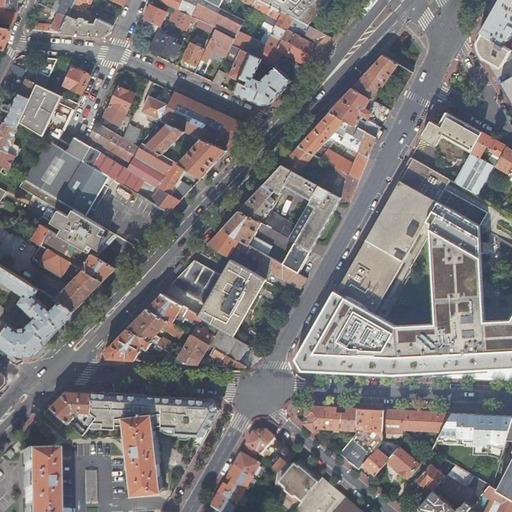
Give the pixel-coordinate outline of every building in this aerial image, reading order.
[(3,0),(3,10),(16,11),(20,12),(22,7),(18,6),(17,9),(14,8),(15,0),(3,0)] [(76,1),(74,0),(56,0),(52,9),(55,10),(58,12),(68,16),(72,7),(73,7),(76,1)] [(76,0),(76,1),(73,7),(82,12),(87,0),(76,0)] [(160,0),(160,1),(178,9),(181,0),(160,0)] [(181,0),(178,9),(177,10),(193,17),(200,0),(181,0)] [(217,28),(236,37),(245,20),(231,13),(220,8),(205,0),(200,0),(193,17),(199,20),(216,27),(217,28)] [(297,0),(297,1),(295,0),(258,0),(266,4),(273,8),(309,26),(332,0),(297,0)] [(511,0),(500,0),(487,24),(482,33),(484,34),(506,46),(511,35),(511,0)] [(150,6),(144,19),(160,26),(160,27),(167,13),(151,6),(150,6)] [(272,34),(282,40),(314,56),(322,48),(332,37),(309,26),(273,8),(269,16),(278,21),(272,34)] [(0,9),(0,26),(1,27),(1,24),(2,22),(4,23),(10,25),(16,11),(3,10),(0,9)] [(191,20),(198,23),(199,20),(193,17),(177,10),(175,9),(169,21),(179,25),(177,28),(186,32),(191,20)] [(32,30),(60,33),(68,16),(58,12),(51,26),(48,24),(36,23),(35,27),(33,26),(32,30)] [(98,19),(113,26),(116,19),(102,12),(98,19)] [(109,34),(113,26),(98,19),(97,18),(95,24),(89,23),(89,21),(85,21),(84,19),(81,18),(80,18),(78,19),(77,20),(68,16),(60,33),(60,34),(103,38),(109,34)] [(268,16),(262,29),(271,33),(278,21),(268,16)] [(144,19),(141,25),(157,33),(160,26),(144,19)] [(197,24),(214,32),(216,27),(199,20),(198,23),(197,24)] [(160,27),(160,26),(157,33),(158,34),(165,37),(169,30),(163,28),(160,27)] [(216,42),(229,49),(232,45),(235,39),(216,29),(217,28),(216,27),(214,32),(215,32),(204,54),(209,56),(216,42)] [(159,52),(168,56),(170,52),(176,55),(183,42),(177,39),(176,40),(167,36),(166,38),(165,37),(158,34),(151,48),(160,51),(159,52)] [(262,50),(258,57),(262,59),(276,66),(280,58),(284,51),(279,47),(282,40),(272,34),(262,50)] [(511,50),(506,46),(484,34),(480,42),(480,47),(482,51),(483,55),(484,57),(502,67),(507,58),(511,50)] [(306,66),(314,56),(282,40),(279,47),(284,51),(306,66)] [(184,60),(196,66),(204,49),(191,43),(184,60)] [(230,76),(240,81),(241,78),(252,55),(251,54),(232,45),(229,49),(229,51),(239,55),(230,76)] [(251,54),(252,55),(258,57),(262,50),(255,47),(251,54)] [(281,92),(292,81),(276,66),(273,69),(262,81),(253,77),(260,62),(262,59),(258,57),(252,55),(241,78),(248,81),(246,85),(240,82),(235,92),(257,103),(260,104),(262,104),(264,104),(266,104),(269,104),(271,103),(273,102),(281,92)] [(393,78),(402,66),(383,55),(369,70),(353,88),(372,99),(378,102),(387,88),(393,78)] [(49,77),(58,59),(44,58),(38,72),(49,77)] [(276,66),(262,59),(260,62),(273,69),(276,66)] [(194,74),(201,77),(208,64),(201,60),(194,74)] [(413,73),(402,66),(393,78),(397,81),(391,91),(387,88),(378,102),(392,110),(413,73)] [(82,94),(90,76),(73,68),(65,85),(82,94)] [(212,82),(220,85),(225,74),(218,70),(212,82)] [(511,76),(500,84),(511,102),(511,76)] [(6,81),(3,87),(13,91),(30,99),(37,84),(26,79),(21,88),(6,81)] [(60,102),(63,96),(45,88),(45,87),(37,84),(30,99),(26,108),(20,122),(44,136),(60,102)] [(119,87),(111,104),(112,104),(127,113),(136,94),(119,87)] [(355,125),(359,119),(362,114),(369,118),(373,111),(366,108),(369,103),(372,99),(353,88),(343,99),(331,112),(346,120),(355,125)] [(10,112),(6,122),(18,128),(20,122),(26,108),(30,99),(13,91),(11,94),(16,97),(14,104),(12,103),(11,106),(7,104),(5,104),(4,105),(3,108),(3,109),(10,112)] [(202,139),(227,151),(245,131),(243,123),(175,92),(169,105),(162,121),(168,124),(186,132),(202,139)] [(149,118),(158,122),(160,120),(162,121),(169,105),(150,96),(142,113),(150,116),(149,118)] [(112,104),(101,125),(123,138),(127,130),(120,126),(127,113),(112,104)] [(323,145),(340,127),(346,120),(331,112),(317,126),(304,141),(299,146),(319,157),(324,149),(325,147),(323,145)] [(432,121),(422,137),(436,146),(442,135),(444,133),(473,149),(483,132),(447,112),(443,120),(441,123),(439,125),(432,121)] [(381,131),(359,119),(355,125),(376,137),(379,138),(382,132),(381,131)] [(355,125),(346,120),(340,127),(362,140),(358,154),(354,163),(340,156),(338,158),(334,166),(336,167),(349,174),(360,180),(369,159),(376,137),(355,125)] [(0,149),(5,151),(0,163),(0,165),(8,170),(15,156),(17,156),(21,148),(19,145),(15,143),(16,140),(15,138),(15,137),(19,128),(18,128),(6,122),(0,135),(0,149)] [(97,122),(87,144),(129,169),(135,157),(140,147),(136,145),(123,138),(101,125),(97,122)] [(168,124),(148,146),(164,155),(186,132),(168,124)] [(127,130),(123,138),(136,145),(142,131),(129,125),(127,130)] [(471,152),(454,181),(480,196),(496,167),(479,158),(484,150),(483,147),(484,145),(490,148),(489,151),(501,158),(508,146),(503,143),(488,135),(483,132),(473,149),(471,152)] [(442,135),(471,152),(473,149),(444,133),(442,135)] [(70,146),(68,150),(116,180),(138,193),(146,180),(137,175),(129,169),(87,144),(75,137),(70,146)] [(186,168),(203,177),(222,156),(227,151),(202,139),(196,146),(195,145),(194,145),(192,147),(194,148),(180,164),(186,168)] [(51,140),(25,180),(86,216),(108,182),(112,185),(116,180),(68,150),(51,140)] [(143,143),(140,147),(135,157),(166,176),(175,162),(164,155),(148,146),(143,143)] [(479,158),(496,167),(501,158),(489,151),(490,148),(484,145),(483,147),(484,150),(479,158)] [(319,157),(299,146),(292,154),(283,164),(301,174),(302,173),(301,169),(307,162),(312,165),(319,157)] [(501,158),(496,167),(510,175),(510,174),(511,171),(511,148),(508,146),(501,158)] [(319,157),(334,166),(338,158),(324,149),(319,157)] [(166,176),(135,157),(129,169),(137,175),(146,180),(159,188),(181,201),(189,192),(176,185),(186,168),(180,164),(175,162),(166,176)] [(411,157),(407,165),(409,166),(427,177),(430,172),(431,172),(433,169),(411,157)] [(318,184),(301,174),(283,164),(269,179),(263,185),(274,191),(279,194),(280,194),(286,185),(312,200),(298,224),(272,209),(264,224),(295,242),(311,251),(315,244),(333,212),(335,208),(337,204),(342,197),(318,184)] [(427,177),(409,166),(405,172),(400,180),(418,191),(439,202),(452,180),(433,169),(431,172),(430,172),(427,177)] [(346,183),(349,174),(336,167),(334,170),(337,178),(346,183)] [(352,197),(360,180),(349,174),(346,183),(344,188),(323,176),(318,184),(342,197),(350,201),(352,197)] [(22,211),(21,213),(87,251),(90,253),(97,245),(105,237),(111,231),(86,216),(25,180),(20,187),(60,211),(53,222),(43,216),(40,221),(22,211)] [(159,188),(146,180),(138,193),(151,201),(159,188)] [(418,191),(400,180),(398,184),(396,188),(414,198),(418,191)] [(274,191),(263,185),(253,196),(240,210),(257,220),(264,214),(266,215),(269,212),(272,207),(271,206),(272,205),(267,199),(268,198),(274,191)] [(181,201),(159,188),(151,201),(170,212),(176,207),(181,201)] [(414,198),(396,188),(338,289),(340,290),(338,292),(341,294),(350,297),(358,301),(365,305),(370,311),(373,313),(375,309),(376,310),(427,222),(438,202),(439,202),(418,191),(414,198)] [(0,205),(40,229),(34,239),(43,245),(44,245),(46,241),(73,257),(77,249),(85,254),(87,251),(21,213),(1,201),(0,200),(0,205)] [(511,319),(485,321),(480,226),(438,202),(427,222),(431,224),(436,325),(397,327),(373,313),(370,311),(341,294),(338,292),(335,290),(331,297),(329,300),(296,360),(298,364),(301,370),(354,373),(357,373),(393,375),(488,370),(511,369),(511,319)] [(254,236),(261,223),(257,220),(240,210),(228,223),(222,230),(267,256),(272,246),(254,236)] [(297,296),(307,278),(298,273),(282,264),(267,256),(222,230),(215,237),(208,245),(235,261),(264,277),(287,290),(297,296)] [(116,234),(111,231),(105,237),(108,238),(112,241),(116,234)] [(108,238),(105,237),(97,245),(100,247),(102,248),(108,238)] [(308,256),(311,251),(295,242),(282,264),(298,273),(308,256)] [(61,302),(75,311),(79,307),(104,282),(85,270),(44,245),(43,245),(35,258),(41,263),(40,265),(61,280),(65,273),(76,280),(56,300),(61,302)] [(97,245),(90,253),(94,256),(95,256),(100,247),(97,245)] [(85,270),(104,282),(111,275),(117,269),(95,256),(94,256),(85,270)] [(225,276),(194,259),(183,271),(171,284),(207,304),(199,316),(220,329),(232,335),(250,303),(264,277),(235,261),(225,276)] [(40,347),(75,311),(61,302),(53,310),(37,296),(41,290),(18,275),(0,263),(0,277),(27,295),(25,298),(22,296),(19,302),(18,302),(11,314),(17,317),(24,305),(22,304),(23,302),(39,317),(30,327),(28,324),(24,324),(24,327),(22,327),(22,332),(11,324),(10,325),(3,320),(0,324),(0,341),(14,352),(34,354),(40,347)] [(56,299),(46,293),(44,296),(53,303),(56,299)] [(150,306),(148,308),(173,323),(174,320),(177,321),(178,319),(176,318),(180,311),(193,319),(195,314),(161,294),(150,306)] [(153,343),(164,350),(173,355),(178,346),(164,337),(162,341),(156,336),(163,327),(171,333),(180,338),(185,330),(173,323),(148,308),(139,317),(128,329),(153,343)] [(194,332),(192,335),(210,345),(215,337),(197,327),(194,332)] [(108,359),(135,360),(142,350),(146,353),(153,343),(128,329),(125,331),(105,352),(108,359)] [(248,345),(232,335),(220,329),(210,346),(216,349),(238,362),(244,353),(248,345)] [(178,359),(187,364),(199,364),(203,358),(210,345),(192,335),(178,359)] [(247,368),(244,366),(238,362),(216,349),(212,356),(218,359),(214,365),(247,368)] [(187,364),(178,359),(173,355),(164,350),(162,353),(168,357),(166,360),(164,362),(187,364)] [(511,369),(488,370),(393,375),(511,380),(511,369)] [(49,405),(51,407),(66,392),(65,391),(64,390),(49,405)] [(66,392),(51,407),(65,420),(69,424),(74,418),(74,414),(76,412),(79,412),(79,418),(83,418),(83,416),(86,413),(89,416),(95,420),(98,416),(93,413),(92,412),(93,393),(75,392),(67,391),(66,392)] [(134,395),(93,393),(92,412),(93,413),(98,416),(95,420),(94,422),(105,422),(104,428),(117,428),(117,423),(126,422),(125,417),(153,414),(154,426),(163,425),(163,427),(176,428),(176,434),(198,435),(206,436),(220,411),(214,400),(181,398),(134,395)] [(324,428),(325,407),(307,406),(306,416),(308,416),(308,417),(308,419),(305,423),(319,435),(324,428)] [(49,409),(45,414),(59,427),(65,420),(51,407),(49,409)] [(333,407),(325,407),(324,428),(333,429),(341,429),(342,408),(333,407)] [(350,408),(342,408),(341,429),(357,430),(357,428),(359,409),(350,408)] [(357,428),(384,430),(384,428),(385,411),(365,409),(359,409),(357,428)] [(385,410),(385,411),(384,428),(391,428),(401,434),(404,429),(434,431),(434,433),(437,433),(437,431),(442,431),(452,413),(438,413),(414,412),(385,410)] [(511,415),(461,414),(452,413),(442,431),(438,438),(444,439),(459,439),(460,439),(460,437),(466,437),(466,445),(474,445),(474,455),(493,456),(502,458),(508,439),(511,425),(511,415)] [(153,414),(125,417),(126,422),(126,427),(134,494),(161,492),(159,465),(155,430),(154,426),(153,414)] [(94,422),(95,420),(89,416),(85,422),(90,427),(94,422)] [(76,423),(73,427),(83,436),(86,432),(76,423)] [(163,425),(154,426),(155,430),(163,430),(168,432),(176,434),(176,428),(163,427),(163,425)] [(511,425),(508,439),(511,439),(511,462),(498,490),(511,497),(511,425)] [(384,430),(357,428),(357,430),(357,434),(354,439),(353,438),(340,454),(350,462),(359,469),(363,464),(377,449),(384,440),(384,430)] [(254,432),(245,449),(253,454),(265,461),(268,458),(263,454),(270,445),(276,438),(268,431),(254,432)] [(206,436),(198,435),(197,443),(201,445),(206,436)] [(431,451),(435,445),(415,435),(412,440),(431,451)] [(400,447),(389,459),(387,461),(401,472),(401,475),(404,478),(407,477),(408,478),(415,471),(420,464),(400,447)] [(245,449),(242,454),(251,459),(253,454),(245,449)] [(370,470),(366,475),(371,480),(387,461),(389,459),(377,449),(363,464),(366,467),(370,470)] [(438,455),(432,451),(423,461),(429,466),(431,464),(438,455)] [(53,511),(52,452),(24,452),(25,486),(24,511),(53,511)] [(260,465),(251,459),(242,454),(240,457),(235,466),(254,477),(260,465)] [(276,485),(281,484),(297,466),(302,461),(295,454),(287,463),(278,474),(276,485)] [(272,468),(278,474),(287,463),(280,458),(272,468)] [(431,464),(429,466),(418,479),(421,482),(425,485),(427,483),(435,490),(445,477),(440,472),(442,470),(439,468),(437,470),(431,464)] [(490,485),(456,465),(448,474),(475,490),(477,500),(483,494),(490,485)] [(245,491),(254,477),(235,466),(231,473),(227,480),(245,491)] [(297,466),(281,484),(287,489),(286,492),(293,498),(297,497),(303,503),(319,484),(310,477),(311,476),(300,468),(299,468),(298,467),(297,466)] [(87,501),(99,501),(98,470),(86,470),(87,501)] [(303,503),(294,511),(363,511),(323,478),(319,484),(303,503)] [(237,505),(245,491),(227,480),(223,487),(219,495),(237,505)] [(493,486),(490,485),(483,494),(493,500),(486,511),(511,511),(511,497),(498,490),(493,486)] [(440,494),(435,490),(420,508),(424,511),(466,511),(469,510),(472,506),(473,505),(466,500),(458,509),(440,494)] [(216,500),(212,507),(220,511),(233,511),(237,505),(219,495),(216,500)]
